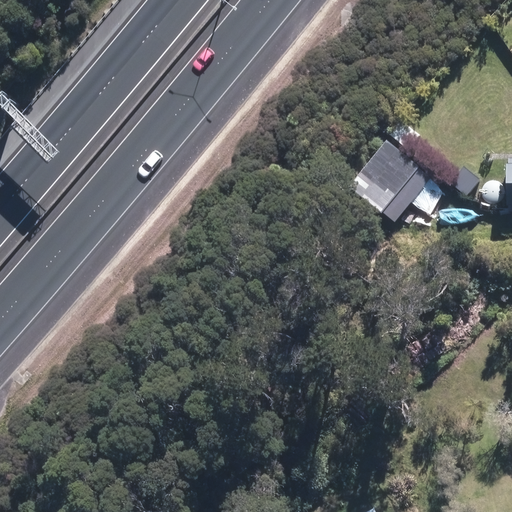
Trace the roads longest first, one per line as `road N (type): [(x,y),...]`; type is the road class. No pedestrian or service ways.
road 1 (motorway): [(270,0),(0,315)]
road 2 (motorway): [(0,203),(172,0)]
